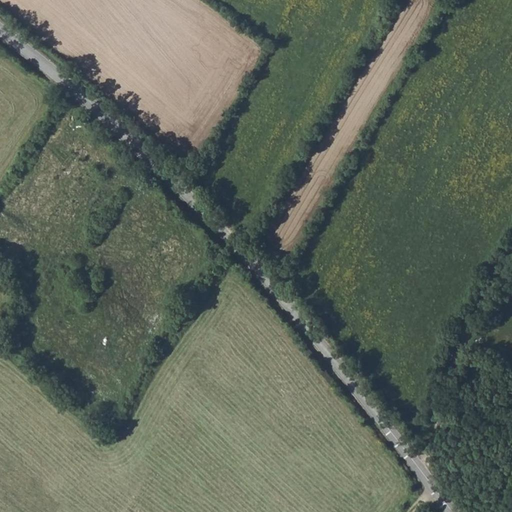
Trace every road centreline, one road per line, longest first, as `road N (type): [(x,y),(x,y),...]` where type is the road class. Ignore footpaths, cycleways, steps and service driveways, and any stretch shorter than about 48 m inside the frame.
road 1 (tertiary): [(452,511),(203,207),(117,123),(0,29)]
road 2 (track): [(511,255),(456,358),(422,474)]
